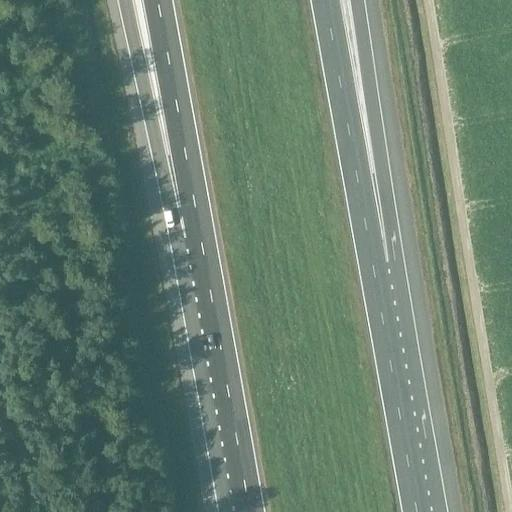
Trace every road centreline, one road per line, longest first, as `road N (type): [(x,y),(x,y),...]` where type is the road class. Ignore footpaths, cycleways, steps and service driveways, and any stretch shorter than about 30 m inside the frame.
road 1 (motorway): [(198,231),(248,511)]
road 2 (motorway): [(372,265),(324,0)]
road 3 (motorway): [(372,265),(348,0)]
road 4 (motorway): [(415,511),(372,265)]
road 5 (motorway): [(132,0),(198,231)]
road 6 (motorway): [(157,0),(198,231)]
